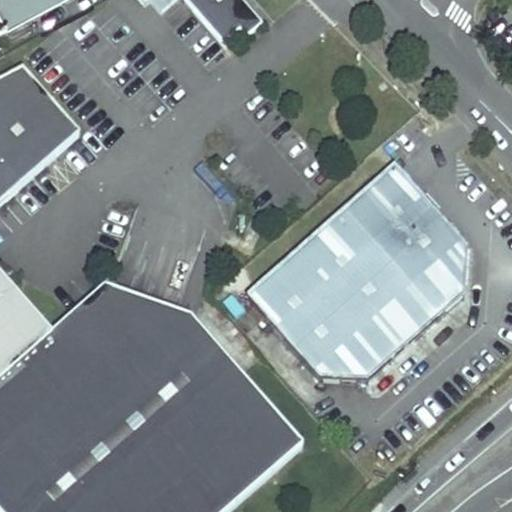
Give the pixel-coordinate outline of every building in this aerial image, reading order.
[(0,0),(0,9),(9,25),(56,0),(0,0)] [(141,0),(159,18),(179,1),(178,0),(141,0)] [(215,0),(186,0),(184,3),(223,48),(239,35),(247,44),(264,29),(239,0),(227,0),(221,6),(215,0)] [(0,88),(0,511),(237,511),(306,452),(195,324),(107,290),(51,340),(0,281),(0,211),(80,141),(23,76),(0,88)] [(392,176),(243,306),(316,390),(365,392),(462,308),(466,257),(392,176)]
